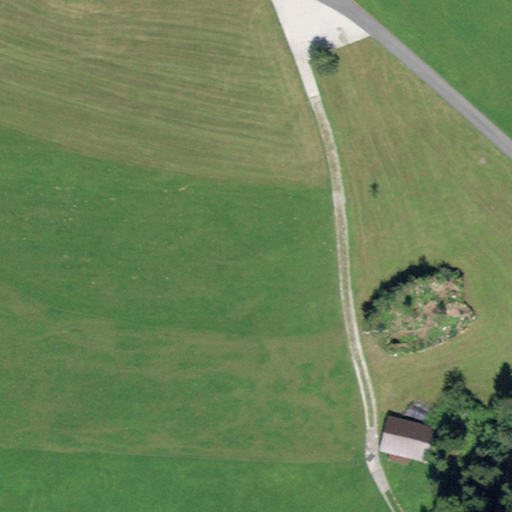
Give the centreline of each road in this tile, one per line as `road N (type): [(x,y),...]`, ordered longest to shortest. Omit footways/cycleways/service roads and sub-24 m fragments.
road 1 (track): [(397,511),(372,453),(329,140),(281,0)]
road 2 (unclassified): [(338,0),(511,148)]
